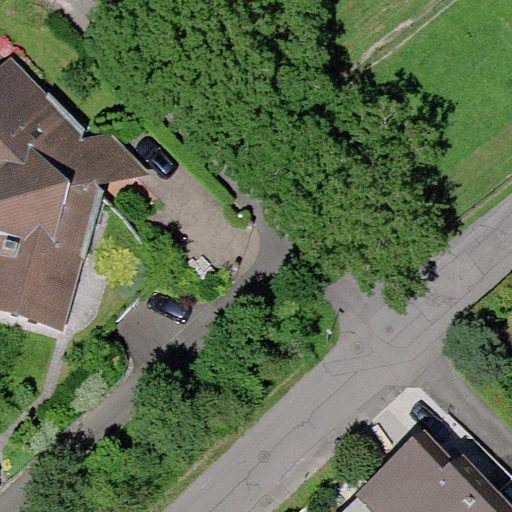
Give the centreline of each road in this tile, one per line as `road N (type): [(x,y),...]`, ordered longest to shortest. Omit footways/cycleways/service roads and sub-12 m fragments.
road 1 (track): [(415,336),(302,235),(68,0)]
road 2 (residential): [(222,511),(415,336)]
road 3 (residential): [(511,431),(415,336)]
road 4 (residential): [(415,336),(511,256)]
